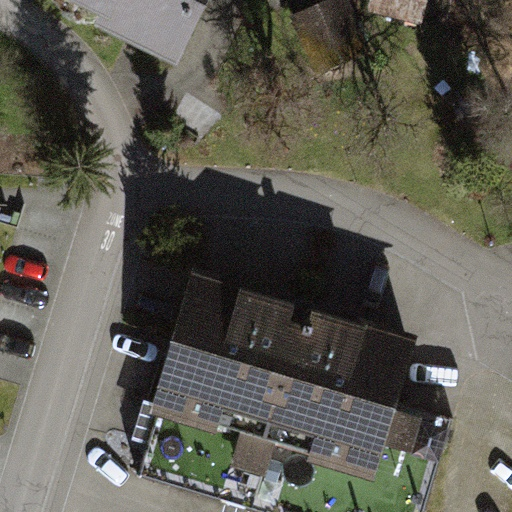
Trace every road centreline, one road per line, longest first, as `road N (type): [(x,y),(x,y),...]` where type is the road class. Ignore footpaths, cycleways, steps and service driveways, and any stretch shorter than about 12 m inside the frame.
road 1 (residential): [(113,192),(308,199),(404,230),(511,291)]
road 2 (residential): [(18,511),(113,192)]
road 3 (residential): [(0,11),(93,81),(113,192)]
